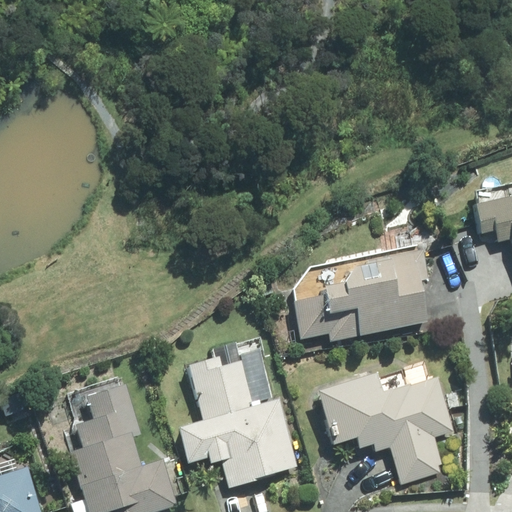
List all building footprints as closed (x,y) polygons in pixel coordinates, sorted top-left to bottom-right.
[(511,249),(511,198),(471,208),(477,236),(493,233),(495,244),(510,240),(511,249)] [(328,343),(426,323),(417,283),(427,281),(421,251),(363,263),(365,266),(349,270),(338,286),(318,290),(320,297),(290,304),(298,340),(326,335),(328,343)] [(272,294),(267,279),(257,283),(262,298),(272,294)] [(185,368),(201,423),(175,431),(185,466),(206,460),(207,466),(219,463),(226,490),(270,478),(270,476),(295,468),(276,402),(257,407),(256,404),(270,399),(263,372),(245,377),(241,363),(218,369),(216,359),(185,368)] [(399,486),(439,473),(437,466),(440,465),(432,439),(452,433),(435,379),(408,387),(408,386),(378,395),(372,376),(313,394),(330,448),(353,441),(356,451),(370,447),(372,454),(387,450),(399,486)] [(66,455),(84,511),(160,511),(175,507),(160,461),(139,468),(130,439),(139,436),(122,386),(83,398),(91,421),(73,427),(80,450),(66,455)] [(17,395),(0,400),(0,409),(3,418),(22,411),(17,395)] [(0,511),(35,511),(24,472),(0,479),(0,511)]
